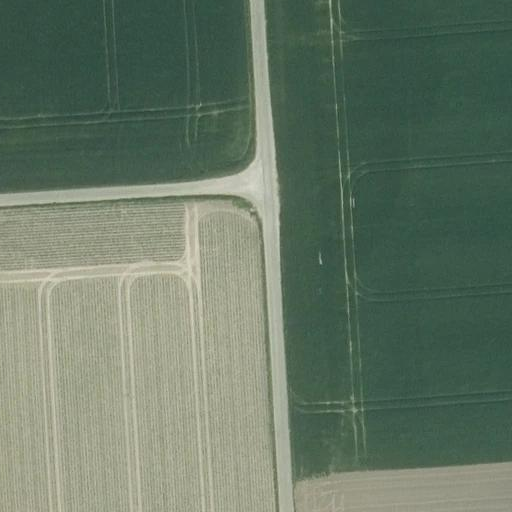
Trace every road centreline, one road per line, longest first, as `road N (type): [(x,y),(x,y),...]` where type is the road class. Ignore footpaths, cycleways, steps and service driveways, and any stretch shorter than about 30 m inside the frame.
road 1 (unclassified): [(269,185),(284,511)]
road 2 (unclassified): [(0,201),(269,185)]
road 3 (unclassified): [(258,0),(269,185)]
